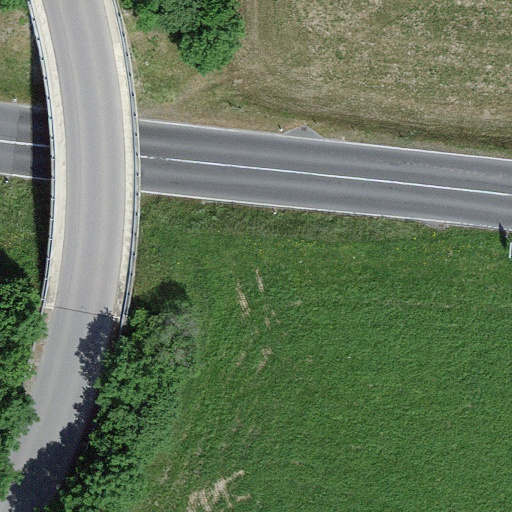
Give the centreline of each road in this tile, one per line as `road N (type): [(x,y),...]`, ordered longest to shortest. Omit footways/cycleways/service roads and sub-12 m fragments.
road 1 (unclassified): [(77,0),(98,147),(91,314),(20,511)]
road 2 (primary): [(0,142),(511,196)]
